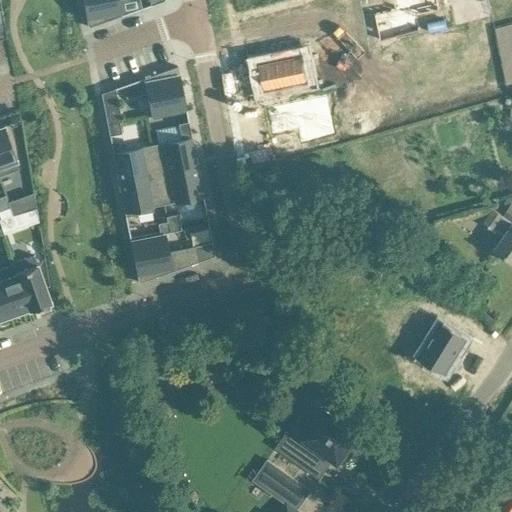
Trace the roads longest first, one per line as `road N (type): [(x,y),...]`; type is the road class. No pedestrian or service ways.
road 1 (residential): [(198,24),(244,252),(241,271),(228,289),(0,363)]
road 2 (unclassified): [(399,511),(511,355)]
